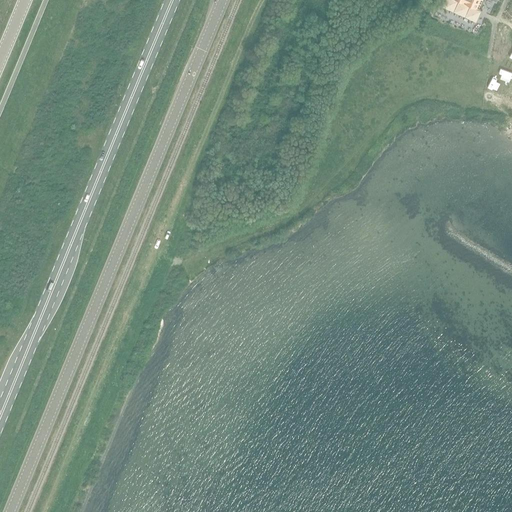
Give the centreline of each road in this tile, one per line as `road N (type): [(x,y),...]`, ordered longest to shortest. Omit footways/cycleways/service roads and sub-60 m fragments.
road 1 (tertiary): [(10,511),(221,0)]
road 2 (primary): [(0,415),(173,0)]
